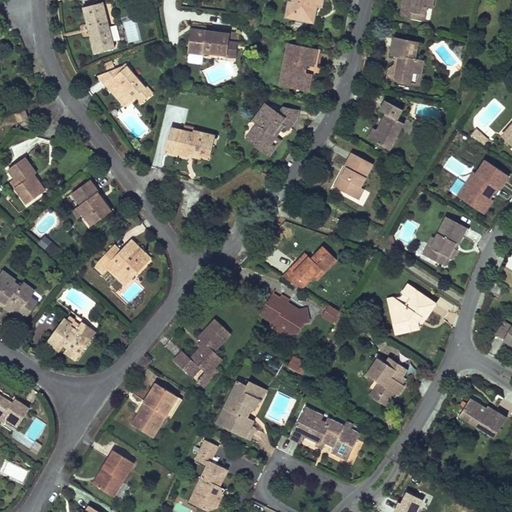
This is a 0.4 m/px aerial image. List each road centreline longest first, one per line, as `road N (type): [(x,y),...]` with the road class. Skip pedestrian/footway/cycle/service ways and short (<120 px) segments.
road 1 (residential): [(177,275),(261,216),(335,108),(365,0)]
road 2 (residential): [(177,275),(169,234),(63,87),(44,15)]
road 3 (residential): [(365,497),(407,443),(459,347)]
road 4 (unclassified): [(365,497),(282,456),(259,489),(293,511)]
road 5 (residential): [(89,406),(177,275)]
road 6 (residential): [(459,347),(487,257),(511,218)]
road 7 (residential): [(23,511),(89,406)]
